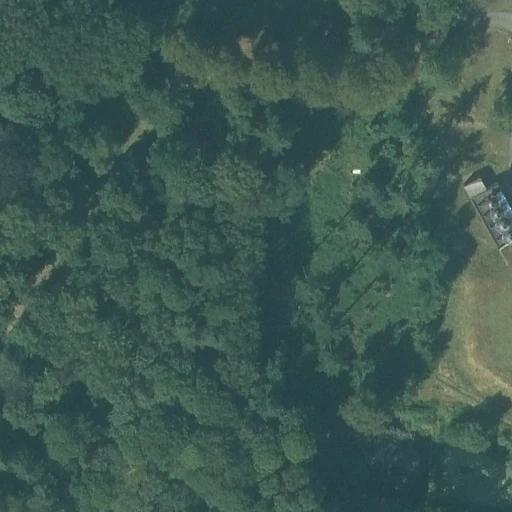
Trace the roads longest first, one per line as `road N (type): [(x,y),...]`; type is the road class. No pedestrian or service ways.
road 1 (track): [(281,0),(226,67),(163,105),(113,167),(0,343)]
road 2 (track): [(0,365),(14,418),(87,511)]
